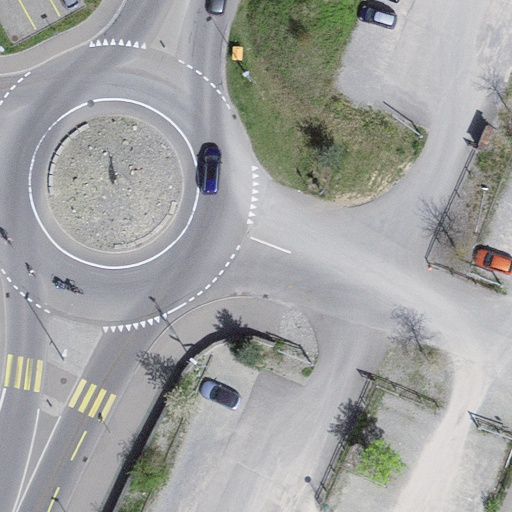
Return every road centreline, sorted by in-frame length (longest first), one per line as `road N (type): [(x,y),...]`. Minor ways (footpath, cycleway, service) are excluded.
road 1 (unclassified): [(218,223),(511,330)]
road 2 (secondary): [(23,511),(162,284)]
road 3 (secondary): [(21,246),(23,371),(6,511)]
road 4 (secondary): [(155,78),(85,74),(26,111),(8,142)]
road 5 (secondary): [(218,223),(222,154),(208,122),(155,78)]
road 6 (secondary): [(21,246),(46,273),(79,289),(121,294),(162,284)]
